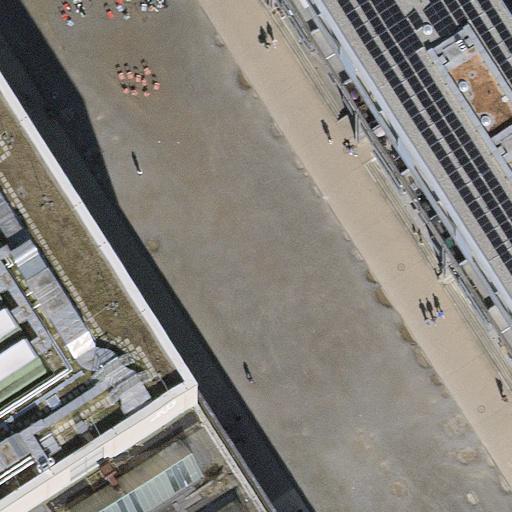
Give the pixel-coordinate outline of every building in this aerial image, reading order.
[(488,54),(453,0),(286,0),(371,130),(386,153),(502,75),(488,54)] [(453,0),(488,54),(502,75),(511,90),(511,43),(484,0),(453,0)] [(511,90),(502,75),(386,153),(511,349),(511,90)] [(0,511),(65,511),(197,428),(0,122),(0,511)] [(250,511),(197,428),(65,511),(250,511)]
